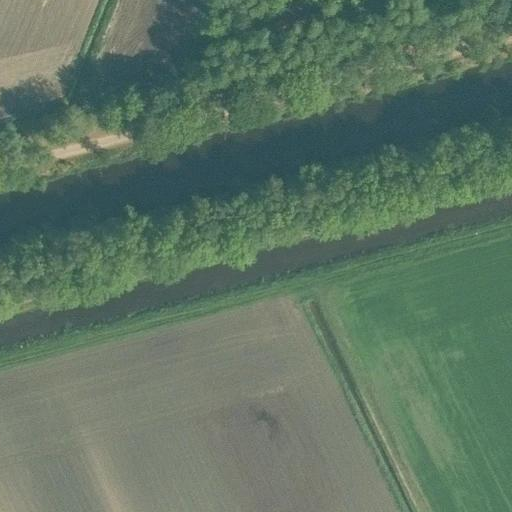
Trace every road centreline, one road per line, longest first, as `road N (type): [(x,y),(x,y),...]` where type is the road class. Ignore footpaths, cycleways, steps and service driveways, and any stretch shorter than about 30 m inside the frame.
road 1 (track): [(0,299),(511,163)]
road 2 (track): [(0,171),(511,38)]
